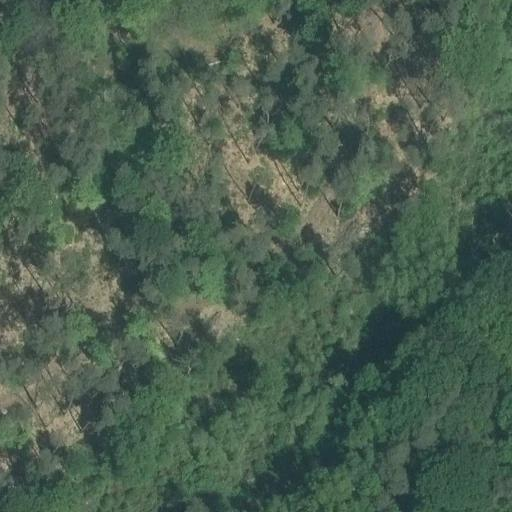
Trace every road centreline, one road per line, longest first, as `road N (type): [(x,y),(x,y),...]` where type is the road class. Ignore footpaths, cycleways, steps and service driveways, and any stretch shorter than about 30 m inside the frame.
road 1 (track): [(381,0),(343,164),(274,265),(130,327),(0,402)]
road 2 (track): [(306,0),(0,49)]
